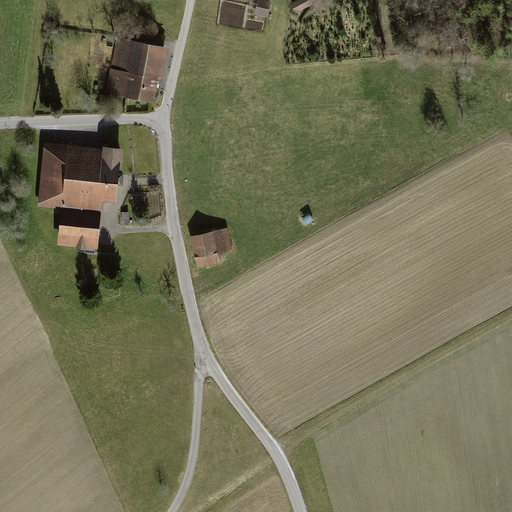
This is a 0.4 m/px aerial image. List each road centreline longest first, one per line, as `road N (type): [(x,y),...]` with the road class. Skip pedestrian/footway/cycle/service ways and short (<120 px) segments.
road 1 (track): [(276,449),(511,317)]
road 2 (tertiary): [(160,117),(179,262),(201,339)]
road 3 (tertiary): [(201,339),(230,395),(276,449),(297,511)]
road 4 (unclassified): [(201,339),(194,441),(169,511)]
road 5 (unclassified): [(160,117),(0,123)]
road 6 (residential): [(189,0),(160,117)]
